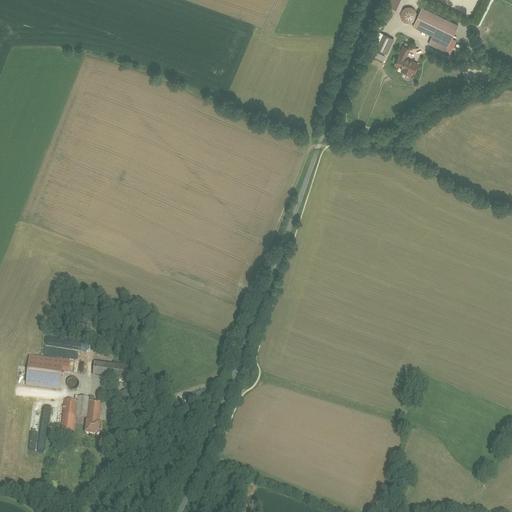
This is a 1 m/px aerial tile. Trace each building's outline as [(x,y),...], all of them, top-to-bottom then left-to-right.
[(391,0),(389,6),(400,11),(404,0),(391,0)] [(413,21),(415,20),(416,17),(416,15),(416,12),(414,10),(412,8),(410,7),(408,7),(405,8),(403,9),(402,11),(401,14),(401,16),(402,19),(403,21),(406,22),(408,23),(411,23),(413,21)] [(459,26),(422,8),(413,27),(433,37),(428,45),(449,55),(456,41),(452,39),(459,26)] [(386,54),(394,39),(377,31),(370,46),(373,48),(379,51),(386,54)] [(410,49),(402,45),(393,64),(401,68),(400,70),(410,75),(411,73),(413,73),(418,64),(405,58),(410,49)] [(374,49),(371,54),(383,60),(386,55),(374,49)] [(81,306),(80,316),(97,318),(98,308),(81,306)] [(44,358),(29,356),(28,368),(26,387),(60,390),(62,372),(74,373),(75,361),(44,358)] [(84,362),(75,361),(74,373),(83,374),(84,362)] [(124,365),(95,363),(93,377),(129,380),(130,366),(124,365)] [(78,382),(77,380),(74,378),(72,378),(70,379),(68,380),(67,383),(66,385),(67,387),(69,389),(71,391),(73,391),(76,390),(78,389),(79,386),(79,384),(78,382)] [(78,403),(76,418),(87,419),(89,402),(89,398),(78,397),(78,403)] [(76,418),(78,403),(65,402),(61,431),(68,431),(75,432),(76,418)] [(102,403),(89,402),(87,419),(87,421),(100,423),(102,403)] [(101,435),(100,434),(101,423),(100,423),(87,421),(86,421),(84,435),(96,436),(97,438),(101,435)] [(117,441),(110,436),(107,442),(114,446),(117,441)]
